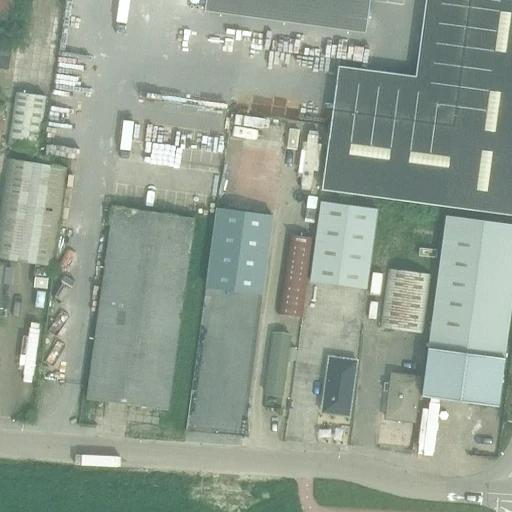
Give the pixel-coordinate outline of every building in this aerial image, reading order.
[(0,0),(0,24),(7,25),(10,0),(0,0)] [(321,191),(511,216),(511,0),(469,0),(453,126),(332,110),(321,191)] [(234,34),(235,21),(217,20),(216,33),(234,34)] [(0,71),(9,72),(13,43),(5,42),(0,40),(0,71)] [(14,93),(13,105),(7,148),(37,152),(44,110),(46,97),(14,93)] [(305,144),(297,203),(317,206),(325,146),(305,144)] [(7,157),(0,202),(0,259),(52,267),(68,166),(7,157)] [(280,174),(282,163),(253,159),(251,171),(280,174)] [(378,210),(321,203),(309,282),(366,289),(378,210)] [(193,219),(113,208),(87,399),(167,410),(193,219)] [(217,208),(206,288),(262,296),(273,216),(217,208)] [(511,227),(446,218),(428,349),(422,397),(497,407),(511,298),(511,227)] [(288,235),(280,295),(277,315),(302,318),(312,238),(288,235)] [(0,264),(0,307),(7,308),(9,297),(1,296),(6,265),(0,264)] [(388,270),(384,300),(380,328),(423,334),(427,305),(432,277),(388,270)] [(237,310),(238,300),(219,298),(218,308),(237,310)] [(220,326),(201,323),(191,390),(210,392),(215,354),(220,355),(221,342),(217,342),(220,326)] [(290,337),(274,335),(266,394),(281,396),(287,360),(295,361),(296,351),(288,350),(290,337)] [(256,398),(268,354),(257,351),(246,395),(256,398)] [(357,361),(329,358),(322,409),(331,410),(331,414),(349,417),(357,361)] [(390,384),(385,384),(384,391),(389,391),(386,419),(414,422),(419,378),(391,374),(390,384)]
